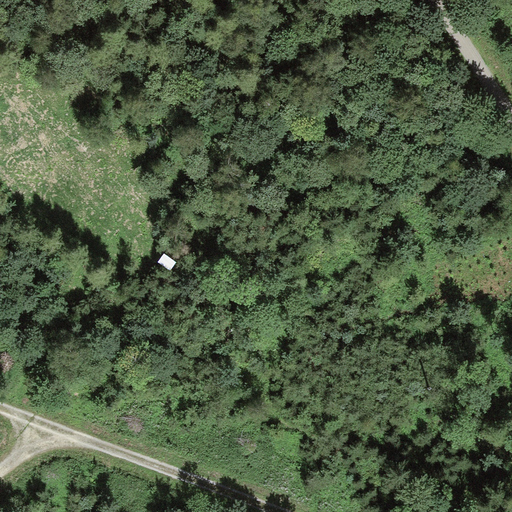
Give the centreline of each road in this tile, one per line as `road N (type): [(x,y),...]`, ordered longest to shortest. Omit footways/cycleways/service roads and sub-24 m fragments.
road 1 (track): [(0,407),(272,511)]
road 2 (track): [(431,0),(511,123)]
